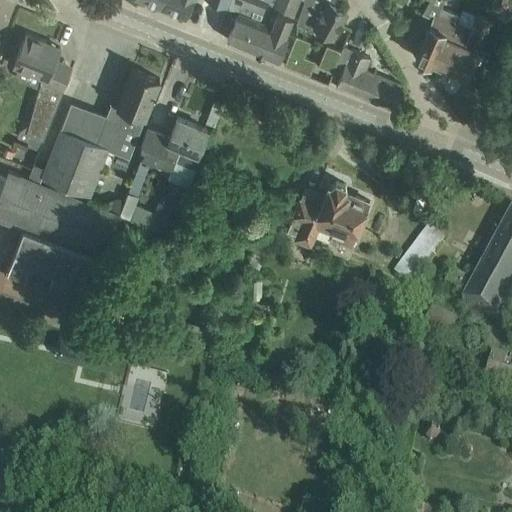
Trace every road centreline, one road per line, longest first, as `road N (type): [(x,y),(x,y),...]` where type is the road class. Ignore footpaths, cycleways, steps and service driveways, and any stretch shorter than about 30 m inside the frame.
road 1 (secondary): [(420,136),(74,0)]
road 2 (residential): [(420,136),(424,100),(365,0)]
